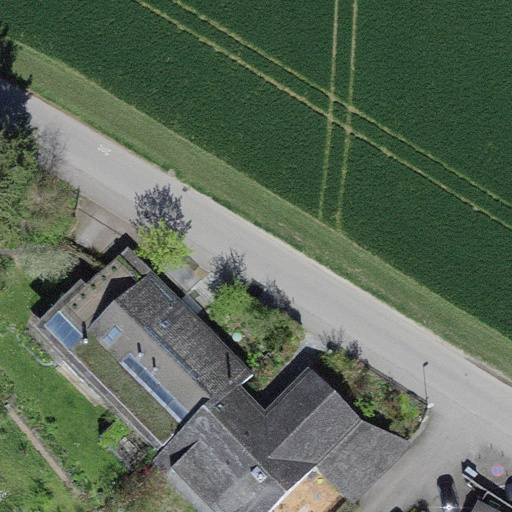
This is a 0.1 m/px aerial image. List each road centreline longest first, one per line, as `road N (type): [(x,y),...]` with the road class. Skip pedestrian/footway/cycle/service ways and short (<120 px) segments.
road 1 (tertiary): [(492,401),(0,97)]
road 2 (residential): [(492,401),(378,511)]
